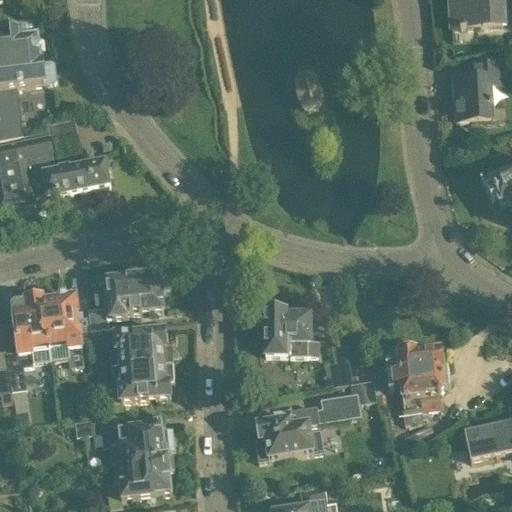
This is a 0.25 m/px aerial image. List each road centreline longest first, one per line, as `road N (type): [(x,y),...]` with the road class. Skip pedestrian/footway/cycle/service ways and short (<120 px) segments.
road 1 (residential): [(211,232),(218,511)]
road 2 (residential): [(446,269),(420,173),(407,0)]
road 3 (residential): [(87,0),(106,82),(200,202),(211,232)]
road 4 (residential): [(446,269),(333,263),(211,232)]
road 5 (residential): [(0,271),(211,232)]
